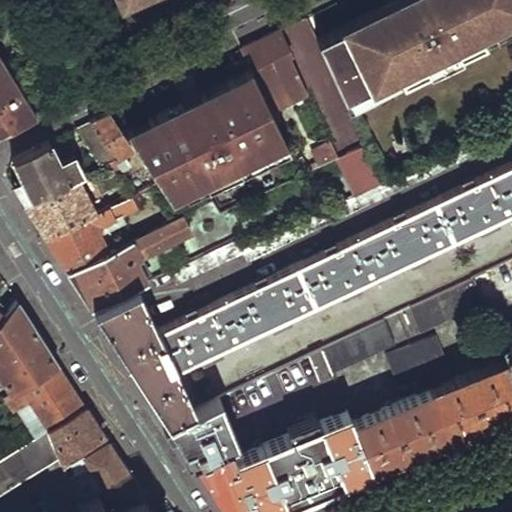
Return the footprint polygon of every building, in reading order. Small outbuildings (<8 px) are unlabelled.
[(28,0),(12,0),(22,13),(33,8),(28,0)] [(511,0),(390,0),(316,37),(347,106),(374,92),(371,85),(385,78),(388,86),(426,67),(422,60),(452,45),(456,53),(493,35),(489,27),(503,20),(507,27),(511,24),(511,0)] [(37,13),(26,19),(29,24),(40,18),(37,13)] [(40,18),(29,24),(33,30),(44,23),(40,18)] [(26,19),(0,33),(0,42),(29,24),(26,19)] [(503,20),(489,27),(493,35),(496,40),(510,33),(507,27),(503,20)] [(29,24),(0,42),(0,43),(2,47),(33,30),(29,24)] [(258,39),(239,48),(249,69),(260,90),(280,81),(288,100),(306,92),(278,30),(258,39)] [(50,33),(36,42),(52,70),(68,61),(50,33)] [(456,53),(452,45),(422,60),(426,67),(428,73),(458,58),(456,53)] [(0,57),(0,101),(20,89),(0,57)] [(52,70),(51,71),(63,88),(52,94),(57,101),(85,88),(72,67),(68,61),(52,70)] [(154,183),(170,212),(290,157),(260,90),(249,69),(146,118),(149,125),(127,136),(141,162),(154,183)] [(385,78),(371,85),(374,92),(377,98),(390,91),(388,86),(385,78)] [(20,89),(0,101),(0,128),(6,126),(35,112),(20,89)] [(97,115),(89,120),(110,158),(128,148),(108,110),(97,115)] [(232,239),(169,270),(175,283),(239,252),(243,261),(511,133),(511,116),(402,169),(379,180),(352,193),(237,248),(232,239)] [(149,125),(146,118),(123,129),(127,136),(149,125)] [(89,120),(75,126),(97,164),(99,163),(110,158),(89,120)] [(10,157),(10,159),(21,181),(31,175),(39,192),(72,176),(80,172),(72,156),(59,162),(47,140),(32,147),(10,157)] [(328,142),(309,150),(316,166),(335,157),(328,142)] [(363,143),(335,157),(352,193),(379,180),(373,166),(363,143)] [(396,155),(373,166),(379,180),(402,169),(396,155)] [(137,286),(93,308),(112,337),(131,368),(166,422),(194,408),(175,368),(511,207),(511,157),(156,328),(152,319),(137,286)] [(110,158),(99,163),(105,174),(115,168),(110,158)] [(141,162),(118,173),(130,194),(154,183),(141,162)] [(39,192),(22,201),(35,220),(45,236),(96,211),(72,176),(39,192)] [(96,211),(45,236),(57,254),(67,268),(108,249),(98,232),(102,225),(130,211),(123,198),(96,211)] [(108,249),(67,268),(81,290),(93,308),(137,286),(148,281),(137,259),(184,236),(174,218),(108,249)] [(483,271),(471,276),(480,298),(480,299),(493,294),(483,271)] [(471,276),(408,307),(417,327),(480,298),(471,276)] [(2,314),(0,317),(0,376),(11,393),(57,364),(40,338),(15,299),(2,314)] [(384,319),(321,348),(330,370),(393,339),(384,319)] [(433,330),(407,340),(419,371),(445,360),(433,330)] [(407,340),(382,351),(394,381),(419,371),(407,340)] [(511,345),(501,350),(503,355),(511,376),(511,345)] [(321,348),(308,354),(317,376),(330,371),(330,370),(321,348)] [(511,376),(503,355),(426,387),(445,433),(485,417),(511,406),(511,376)] [(194,408),(166,422),(201,474),(222,505),(234,511),(248,511),(263,506),(283,498),(261,442),(241,450),(236,441),(238,440),(225,414),(308,380),(298,359),(194,408)] [(57,364),(11,393),(3,399),(11,412),(16,409),(33,439),(48,430),(85,407),(71,385),(57,364)] [(422,389),(350,419),(368,464),(411,447),(445,433),(426,387),(422,389)] [(85,407),(48,430),(58,457),(60,461),(103,434),(94,420),(85,407)] [(346,408),(261,442),(283,498),(327,481),(368,464),(350,419),(346,408)] [(33,439),(0,460),(0,493),(58,457),(48,430),(33,439)] [(138,490),(108,442),(85,457),(117,508),(143,497),(138,490)] [(80,511),(152,511),(143,497),(117,508),(107,511),(103,511),(97,496),(78,504),(80,511)]
